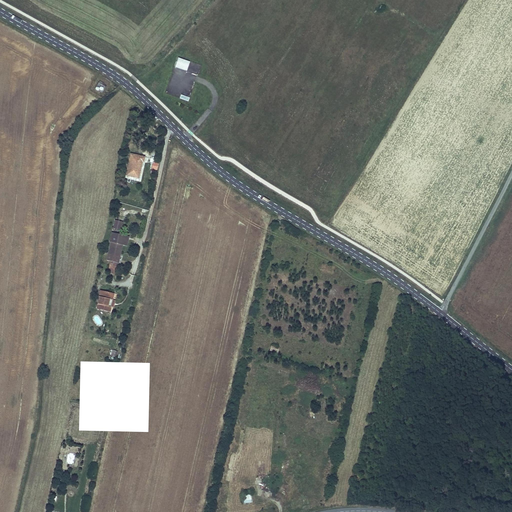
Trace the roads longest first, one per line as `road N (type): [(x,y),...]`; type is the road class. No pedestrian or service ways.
road 1 (secondary): [(0,10),(116,76),(217,168),(439,312)]
road 2 (unknown): [(172,127),(125,286)]
road 3 (residential): [(439,312),(511,173)]
